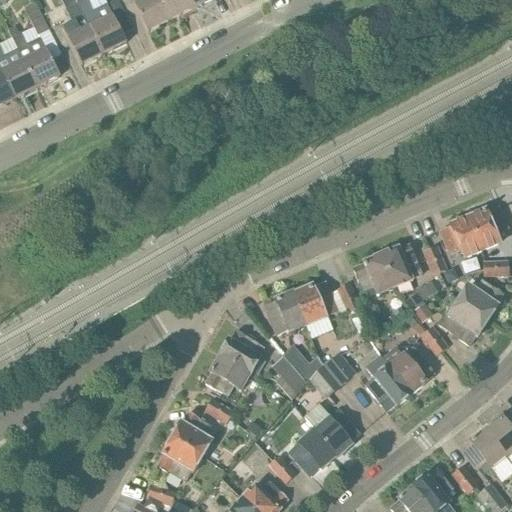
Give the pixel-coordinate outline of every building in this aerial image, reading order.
[(81,67),(104,55),(82,12),(75,0),(65,0),(61,2),(73,23),(61,29),(81,67)] [(75,0),(82,12),(104,55),(126,43),(106,6),(92,13),(84,0),(75,0)] [(147,33),(171,21),(159,0),(133,0),(135,4),(133,5),(147,33)] [(159,0),(171,21),(192,10),(187,0),(159,0)] [(187,0),(192,10),(211,0),(187,0)] [(37,36),(49,30),(38,8),(26,14),(37,36)] [(17,50),(37,89),(59,78),(40,40),(26,47),(15,27),(7,31),(11,39),(17,50)] [(37,89),(17,50),(3,57),(0,50),(0,70),(15,100),(37,89)] [(0,108),(15,100),(0,70),(0,108)] [(483,252),(483,253),(500,246),(496,237),(508,232),(497,209),(487,214),(486,212),(469,219),(483,252)] [(464,261),(483,253),(483,252),(469,219),(451,227),(452,229),(441,234),(451,257),(461,253),(464,261)] [(395,289),(396,292),(415,284),(413,281),(422,277),(409,247),(399,251),(399,250),(381,257),(395,289)] [(429,266),(442,261),(437,249),(424,254),(429,266)] [(377,300),(396,292),(395,289),(381,257),(363,265),(364,266),(354,271),(364,295),(373,291),(377,300)] [(442,261),(429,266),(434,277),(446,272),(442,261)] [(496,265),(497,278),(510,278),(509,264),(496,265)] [(484,279),(497,278),(496,265),(484,265),(484,279)] [(447,285),(458,281),(454,270),(443,274),(447,285)] [(458,305),(488,325),(498,308),(497,307),(503,298),(481,283),(476,291),(468,286),(457,303),(458,305)] [(293,295),(308,330),(329,321),(328,319),(338,315),(334,307),(324,285),(313,290),(312,288),(295,296),(294,294),(293,295)] [(343,304),(355,298),(350,286),(338,292),(343,304)] [(307,331),(308,330),(293,295),(276,302),(276,304),(265,309),(276,332),(285,327),(289,336),(306,328),(307,331)] [(410,314),(424,305),(418,295),(404,304),(410,314)] [(355,298),(343,304),(348,315),(360,309),(355,298)] [(478,340),(488,325),(458,305),(457,303),(441,327),(471,347),(476,339),(478,340)] [(433,316),(424,305),(413,313),(422,324),(433,316)] [(412,318),(407,322),(412,328),(417,324),(412,318)] [(417,324),(413,329),(418,335),(423,331),(417,324)] [(430,349),(441,341),(432,330),(422,339),(430,349)] [(219,359),(251,377),(261,360),(253,356),(259,347),(236,333),(230,343),(229,342),(219,359)] [(441,341),(430,349),(437,358),(448,350),(441,341)] [(283,359),(306,386),(322,368),(318,359),(308,368),(294,350),(283,359)] [(389,369),(411,397),(426,385),(425,384),(434,377),(412,350),(403,357),(402,356),(387,366),(389,369)] [(324,368),(341,389),(356,376),(340,358),(324,368)] [(389,369),(387,366),(381,358),(366,370),(375,380),(365,388),(387,414),(396,407),(397,408),(411,397),(389,369)] [(241,394),(251,377),(219,359),(210,375),(211,376),(206,385),(229,399),(234,390),(241,394)] [(272,368),(281,378),(296,397),(306,386),(283,359),(272,368)] [(327,402),(341,389),(324,368),(323,368),(310,382),(327,402)] [(275,392),(280,389),(274,382),(270,386),(275,392)] [(216,419),(222,407),(212,402),(205,413),(216,419)] [(222,407),(216,419),(227,426),(234,414),(222,407)] [(324,443),(336,459),(337,460),(352,447),(350,445),(360,437),(337,412),(314,432),(324,443)] [(485,431),(508,461),(509,461),(511,464),(511,413),(503,421),(502,420),(488,431),(487,430),(485,431)] [(172,441),(204,459),(214,442),(205,437),(210,429),(188,416),(182,425),(181,425),(172,441)] [(233,430),(237,425),(231,421),(228,426),(233,430)] [(262,431),(252,423),(245,431),(255,439),(262,431)] [(506,463),(508,461),(485,431),(470,443),(470,444),(462,451),(479,473),(486,467),(491,473),(505,462),(506,463)] [(321,472),(336,459),(324,443),(314,432),(289,454),(311,479),(320,471),(321,472)] [(194,476),(204,459),(172,441),(162,458),(163,459),(158,467),(180,481),(180,480),(186,484),(192,475),(194,476)] [(278,477),(284,472),(257,443),(255,446),(273,464),(269,468),(278,477)] [(288,468),(284,472),(278,477),(286,486),(296,477),(288,468)] [(461,488),(471,480),(462,469),(452,477),(461,488)] [(413,491),(430,511),(442,511),(451,505),(446,498),(453,493),(436,472),(428,479),(428,478),(413,491)] [(471,480),(461,488),(468,497),(479,489),(471,480)] [(243,502),(253,511),(280,511),(281,511),(280,511),(288,503),(269,485),(262,492),(256,486),(242,500),(243,502)] [(488,511),(499,511),(507,506),(491,487),(477,498),(488,511)] [(160,504),(164,492),(151,488),(147,500),(160,504)] [(430,511),(413,491),(399,502),(399,503),(390,510),(391,511),(430,511)] [(164,492),(160,504),(172,508),(175,495),(164,492)] [(253,511),(243,502),(242,500),(230,511),(253,511)]
